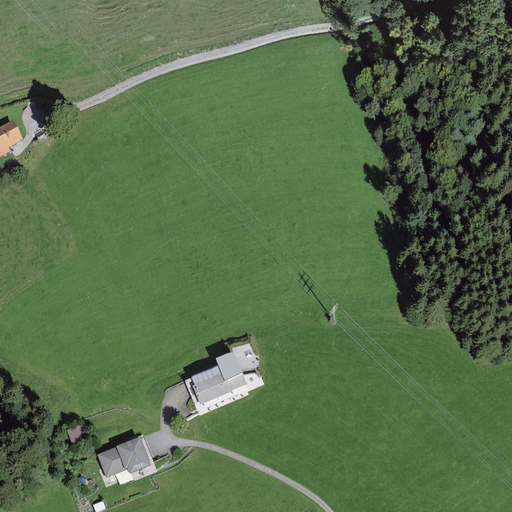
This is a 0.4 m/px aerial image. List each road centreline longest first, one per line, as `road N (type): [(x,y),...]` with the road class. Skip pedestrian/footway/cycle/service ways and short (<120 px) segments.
road 1 (track): [(428,0),(348,29),(146,80),(31,132)]
road 2 (unclassified): [(165,439),(250,462),(329,511)]
